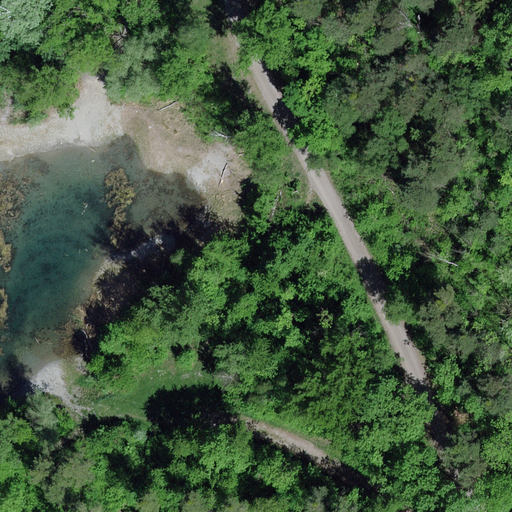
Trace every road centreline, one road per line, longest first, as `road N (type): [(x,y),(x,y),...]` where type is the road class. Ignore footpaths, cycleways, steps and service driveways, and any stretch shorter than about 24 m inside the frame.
road 1 (track): [(480,511),(232,0)]
road 2 (track): [(170,413),(234,423),(327,463),(403,511)]
